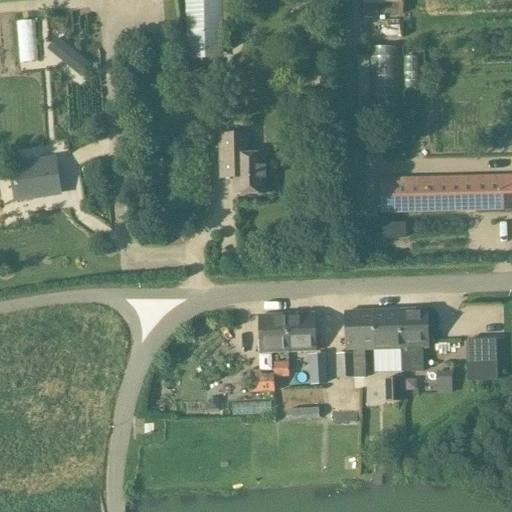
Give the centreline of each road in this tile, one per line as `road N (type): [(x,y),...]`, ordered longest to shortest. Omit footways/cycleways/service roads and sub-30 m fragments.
road 1 (unclassified): [(204,298),(511,284)]
road 2 (track): [(511,164),(384,167),(369,158),(359,142),(351,0)]
road 3 (unclassified): [(115,511),(117,454),(138,358)]
